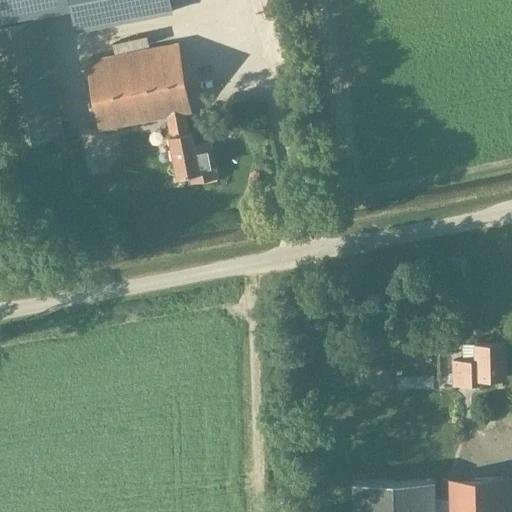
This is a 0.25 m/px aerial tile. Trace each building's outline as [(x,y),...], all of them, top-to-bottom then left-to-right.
[(172,12),(169,0),(0,0),(0,25),(42,18),(42,14),(71,8),(69,0),(74,0),(80,30),(172,12)] [(165,116),(169,136),(188,132),(185,113),(190,111),(178,43),(87,60),(100,128),(165,116)] [(169,136),(177,176),(190,174),(191,182),(217,177),(210,141),(195,144),(192,132),(188,132),(169,136)] [(479,378),(506,377),(505,342),(475,343),(475,359),(451,359),(452,384),(480,384),(479,378)] [(509,511),(509,477),(443,479),(443,498),(435,498),(435,479),(353,480),(353,511),(509,511)]
